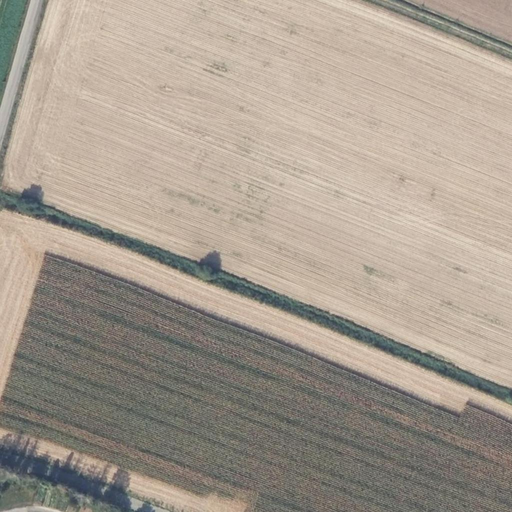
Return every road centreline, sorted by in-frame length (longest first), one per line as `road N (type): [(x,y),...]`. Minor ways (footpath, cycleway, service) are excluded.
road 1 (track): [(511,54),(375,0)]
road 2 (unclassified): [(0,121),(33,0)]
